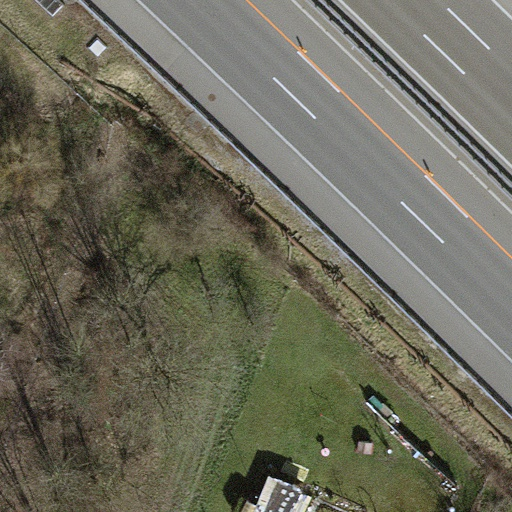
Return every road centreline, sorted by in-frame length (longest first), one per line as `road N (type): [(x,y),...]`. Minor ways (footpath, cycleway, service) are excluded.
road 1 (motorway): [(195,0),(511,305)]
road 2 (motorway): [(511,93),(417,0)]
